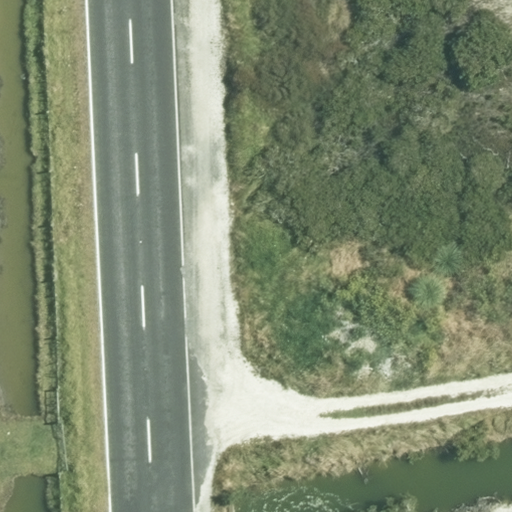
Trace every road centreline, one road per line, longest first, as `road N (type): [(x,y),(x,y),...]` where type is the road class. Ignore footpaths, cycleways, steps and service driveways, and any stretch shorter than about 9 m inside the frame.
road 1 (secondary): [(126,0),(150,511)]
road 2 (track): [(144,408),(343,403),(491,381)]
